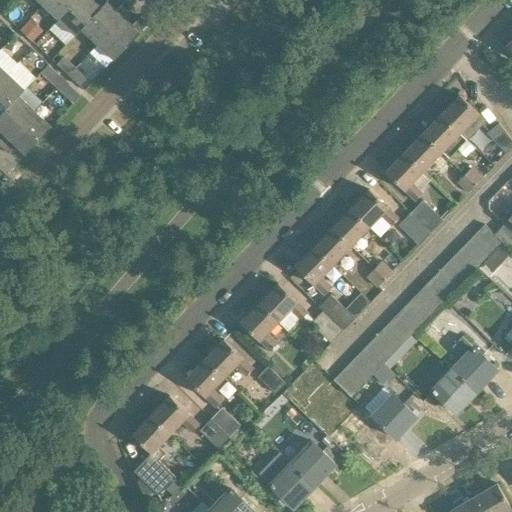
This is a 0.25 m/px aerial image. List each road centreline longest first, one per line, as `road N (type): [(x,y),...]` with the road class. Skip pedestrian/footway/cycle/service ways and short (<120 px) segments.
road 1 (residential): [(123,511),(94,428),(500,0)]
road 2 (residential): [(0,216),(178,25)]
road 3 (residential): [(385,511),(511,434)]
